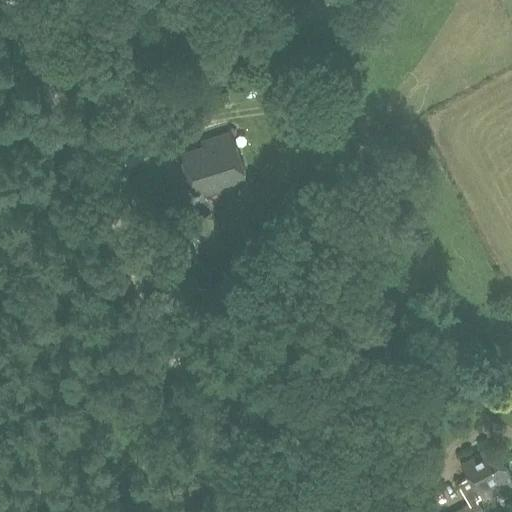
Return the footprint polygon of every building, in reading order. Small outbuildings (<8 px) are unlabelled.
[(308,0),(297,7),(294,1),(283,7),(287,13),(283,15),(293,32),(342,3),(340,0),(308,0)] [(202,113),(223,106),(218,92),(197,98),(202,113)] [(205,195),(246,181),(229,131),(201,141),(202,145),(179,153),(193,193),(203,190),(205,195)] [(198,251),(223,244),(213,212),(189,220),(198,251)] [(483,511),(477,501),(481,498),(478,493),(511,473),(494,445),(461,464),(468,476),(457,483),(467,501),(462,504),(463,506),(452,511),(483,511)]
